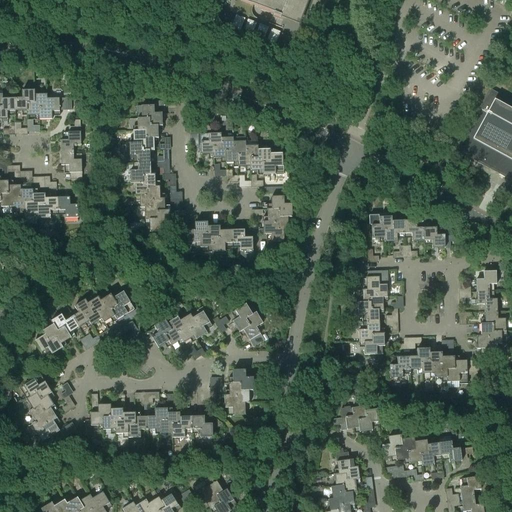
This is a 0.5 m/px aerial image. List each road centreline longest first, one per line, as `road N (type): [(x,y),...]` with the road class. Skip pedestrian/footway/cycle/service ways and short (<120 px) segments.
road 1 (residential): [(291,361),(311,262),(350,147)]
road 2 (residential): [(0,55),(93,51),(192,81)]
road 3 (residential): [(350,147),(511,235)]
road 4 (residential): [(192,81),(350,147)]
road 5 (residential): [(168,375),(240,358),(291,361)]
road 6 (residential): [(379,482),(368,458),(341,439),(279,437)]
